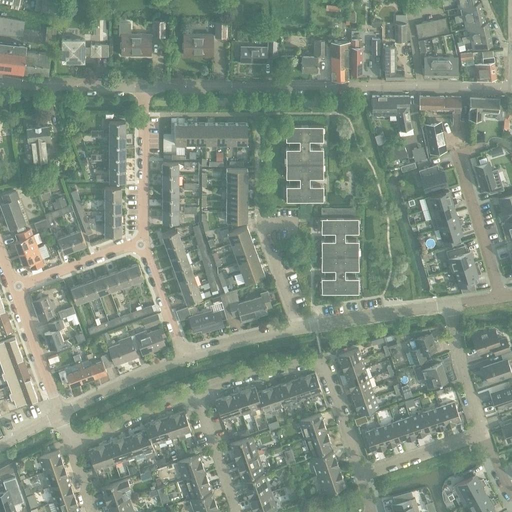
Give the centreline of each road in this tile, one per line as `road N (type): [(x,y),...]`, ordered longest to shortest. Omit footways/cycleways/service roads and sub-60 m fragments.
road 1 (residential): [(145,87),(511,88)]
road 2 (residential): [(360,470),(322,358),(196,391)]
road 3 (residential): [(143,241),(145,87)]
road 4 (residential): [(300,328),(451,303)]
road 5 (residential): [(0,80),(145,87)]
road 6 (residential): [(458,158),(499,296)]
road 7 (residential): [(300,328),(264,228),(296,221)]
road 8 (residential): [(13,287),(143,241)]
road 9 (residential): [(60,413),(185,356)]
road 10 (residential): [(196,391),(71,443)]
road 11 (residential): [(60,413),(13,287)]
road 12 (residential): [(483,429),(462,371),(451,303)]
road 13 (residential): [(360,470),(483,429)]
road 14 (residential): [(236,511),(196,391)]
road 15 (residential): [(185,356),(143,241)]
